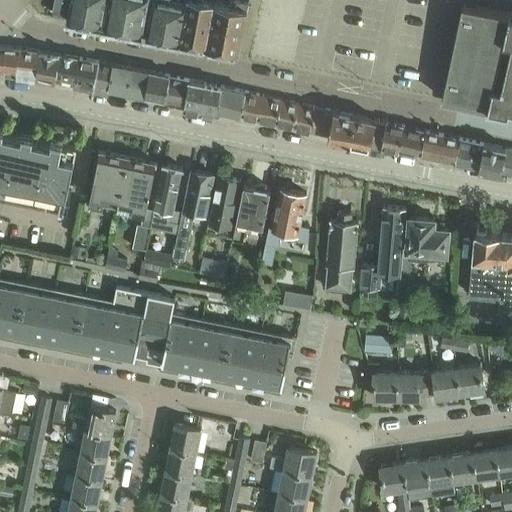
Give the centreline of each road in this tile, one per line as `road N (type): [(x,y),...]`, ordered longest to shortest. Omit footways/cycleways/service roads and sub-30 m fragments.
road 1 (residential): [(458,0),(434,114),(53,33),(5,0)]
road 2 (unclassified): [(511,192),(0,94)]
road 3 (residential): [(349,437),(155,392)]
road 4 (residential): [(511,414),(349,437)]
road 5 (residential): [(155,392),(0,362)]
road 6 (residential): [(128,511),(155,392)]
